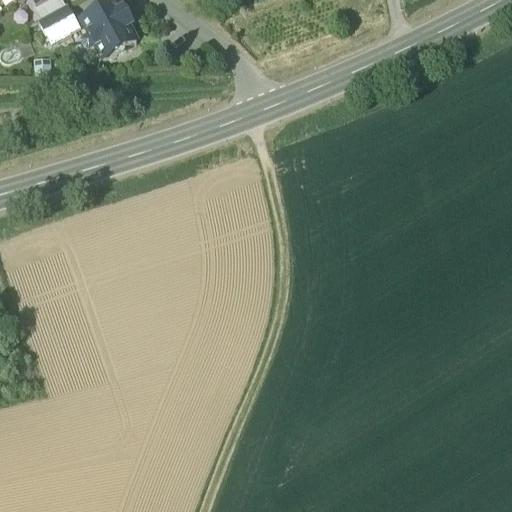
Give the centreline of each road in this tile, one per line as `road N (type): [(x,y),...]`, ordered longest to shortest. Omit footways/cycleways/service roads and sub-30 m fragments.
road 1 (track): [(256,113),(285,251),(283,302),(208,511)]
road 2 (secondary): [(507,0),(256,113)]
road 3 (secondary): [(256,113),(0,194)]
road 4 (track): [(0,105),(249,93)]
road 5 (residential): [(256,113),(218,40),(160,0)]
